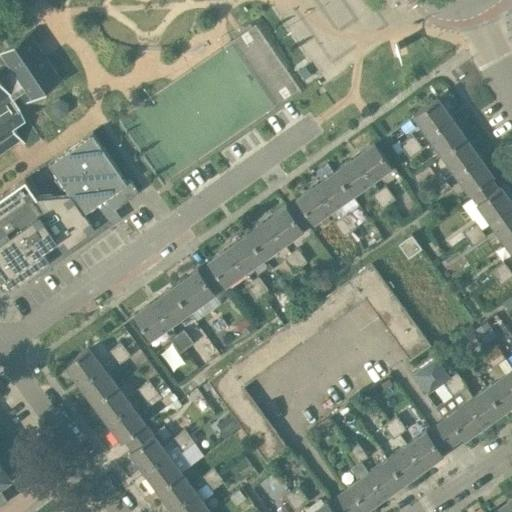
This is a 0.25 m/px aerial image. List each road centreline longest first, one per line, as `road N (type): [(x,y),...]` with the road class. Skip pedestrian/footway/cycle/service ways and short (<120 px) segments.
road 1 (residential): [(1,344),(317,121)]
road 2 (residential): [(85,460),(1,344)]
